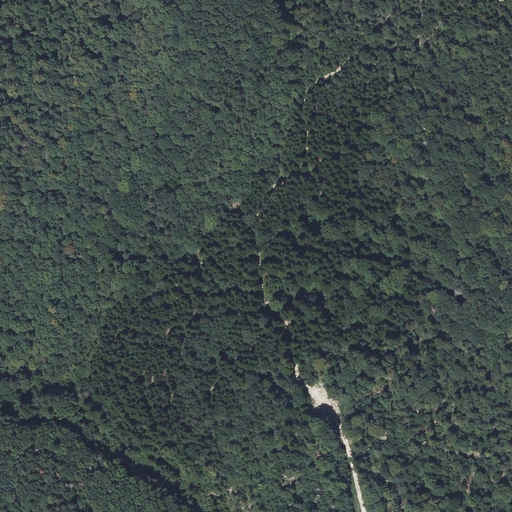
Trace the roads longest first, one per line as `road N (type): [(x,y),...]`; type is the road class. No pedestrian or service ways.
road 1 (track): [(251,217),(234,242),(198,262),(169,257),(142,267),(119,289),(77,367),(74,408),(59,418),(0,423)]
road 2 (track): [(364,511),(346,437),(297,365),(291,325),(269,301),(251,217)]
